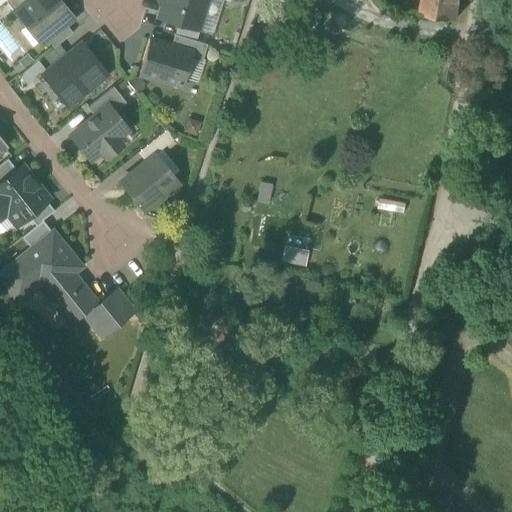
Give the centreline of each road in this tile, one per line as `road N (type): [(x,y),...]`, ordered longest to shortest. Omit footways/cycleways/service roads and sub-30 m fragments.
road 1 (residential): [(480,0),(443,186),(511,251)]
road 2 (residential): [(0,94),(117,236)]
